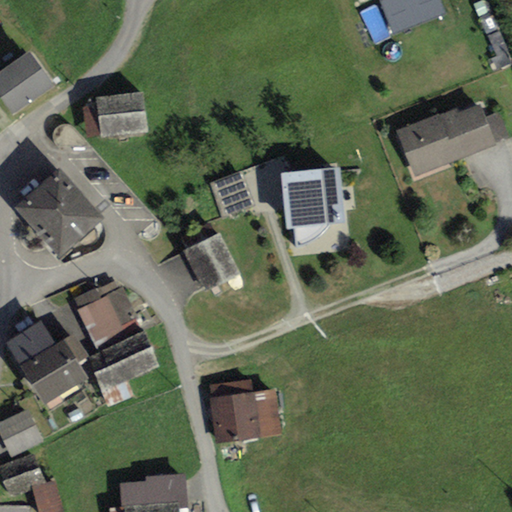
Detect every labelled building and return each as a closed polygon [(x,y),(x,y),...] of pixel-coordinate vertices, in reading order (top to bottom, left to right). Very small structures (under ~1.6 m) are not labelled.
[(378,0),(392,36),(447,14),(440,0),(378,0)] [(0,73),(0,95),(14,114),(52,86),(28,53),(0,73)] [(143,92),(95,98),(96,106),(100,136),(100,139),(149,133),(143,92)] [(87,138),(100,136),(96,106),(83,107),(87,138)] [(456,107),(396,132),(415,178),(496,146),(494,144),(484,118),(478,106),(458,113),(456,107)] [(494,144),(510,138),(499,112),(484,118),(494,144)] [(281,174),(287,229),(345,222),(338,167),(281,174)] [(103,218),(59,170),(17,208),(61,257),(103,218)] [(243,171),(209,183),(222,217),(256,205),(243,171)] [(219,231),(183,250),(205,291),(239,274),(219,231)] [(74,300),(79,310),(100,299),(95,289),(74,300)] [(79,310),(77,311),(99,353),(143,332),(136,320),(138,319),(122,289),(100,299),(79,310)] [(6,344),(20,367),(55,345),(41,322),(6,344)] [(88,359),(101,392),(127,381),(160,367),(143,332),(99,353),(88,359)] [(45,406),(88,379),(78,363),(88,356),(73,333),(63,340),(55,345),(20,367),(45,406)] [(210,399),(254,393),(252,380),(208,387),(210,399)] [(133,396),(127,381),(101,392),(108,407),(133,396)] [(210,399),(216,444),(280,435),(273,390),(254,393),(210,399)] [(28,408),(0,421),(0,435),(11,459),(45,443),(28,408)] [(32,455),(0,466),(0,476),(10,497),(33,491),(32,487),(45,483),(32,455)] [(178,509),(187,509),(185,475),(144,477),(145,482),(120,484),(122,509),(177,504),(178,509)] [(64,511),(55,481),(45,483),(32,487),(33,491),(39,511),(64,511)]
